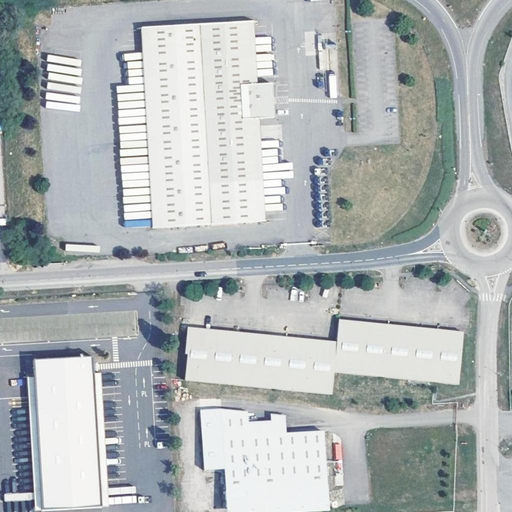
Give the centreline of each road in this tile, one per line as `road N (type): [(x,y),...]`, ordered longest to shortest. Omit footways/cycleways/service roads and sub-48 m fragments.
road 1 (unclassified): [(414,253),(0,282)]
road 2 (unclassified): [(488,266),(490,511)]
road 3 (motorway): [(425,0),(458,55),(462,206)]
road 4 (motorway): [(494,200),(479,169),(472,86),(481,33),(502,0)]
